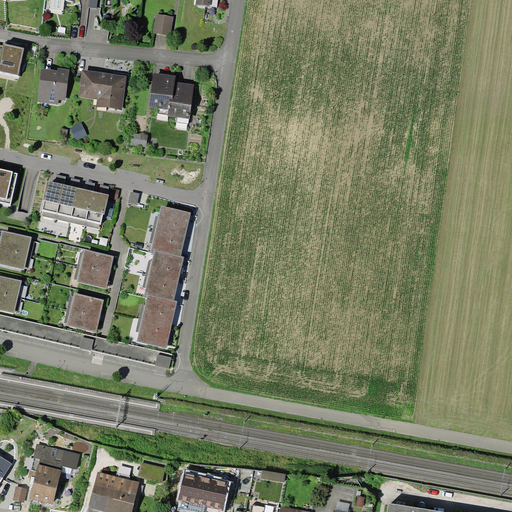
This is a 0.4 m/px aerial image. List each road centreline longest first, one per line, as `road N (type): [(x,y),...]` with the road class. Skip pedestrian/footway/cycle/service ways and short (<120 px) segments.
road 1 (residential): [(0,347),(182,387),(207,200)]
road 2 (residential): [(207,200),(0,154)]
road 3 (residential): [(231,61),(40,40)]
road 4 (residential): [(207,200),(231,61)]
